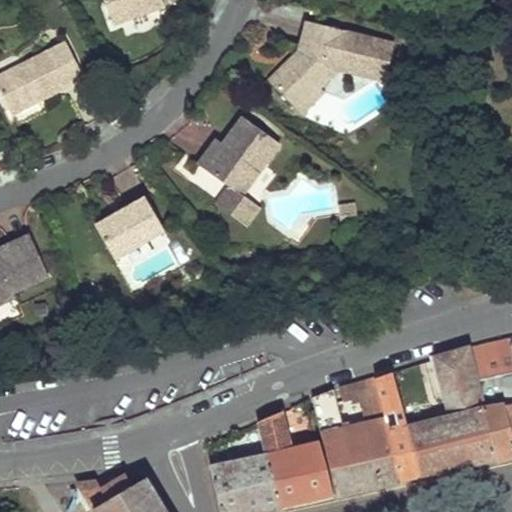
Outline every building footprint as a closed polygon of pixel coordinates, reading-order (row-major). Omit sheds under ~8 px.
[(104,0),(113,24),(164,5),(161,0),(104,0)] [(386,78),(395,45),(346,33),(308,23),(302,50),(290,62),(269,83),(292,106),(314,84),(320,89),(336,73),(337,70),(338,66),(339,61),(344,62),(343,67),(386,78)] [(65,42),(0,74),(0,88),(10,106),(42,90),(45,97),(60,89),(83,77),(65,42)] [(386,78),(343,67),(344,62),(339,61),(338,66),(337,70),(385,82),(386,78)] [(301,115),(324,93),(320,89),(314,84),(292,106),(301,115)] [(10,106),(12,113),(45,97),(42,90),(10,106)] [(280,146),(241,117),(222,144),(217,141),(209,151),(199,165),(229,187),(242,197),(280,146)] [(249,227),(261,210),(242,197),(229,187),(217,203),(249,227)] [(127,209),(98,226),(117,259),(164,230),(144,198),(127,209)] [(355,205),(339,208),(341,224),(357,222),(355,205)] [(0,306),(18,298),(15,293),(52,276),(32,234),(15,243),(0,249),(0,306)] [(511,348),(510,340),(467,349),(476,382),(511,373),(511,348)] [(449,416),(406,425),(417,478),(442,472),(457,469),(496,460),(483,408),(476,382),(467,349),(434,359),(449,416)] [(386,418),(398,482),(408,480),(417,478),(406,425),(390,372),(374,377),(386,418)] [(360,396),(365,423),(386,418),(374,377),(357,382),(360,396)] [(357,382),(341,387),(345,400),(360,396),(357,382)] [(343,428),(333,390),(312,397),(337,496),(370,489),(398,482),(386,418),(365,423),(343,428)] [(511,403),(503,404),(483,408),(496,460),(506,457),(511,455),(511,403)] [(292,450),(282,413),(259,422),(267,455),(280,508),(303,503),(333,496),(319,444),(292,450)] [(267,455),(210,468),(218,511),(261,511),(280,508),(267,455)] [(163,511),(145,480),(132,487),(125,476),(112,483),(100,489),(95,480),(76,482),(94,511),(163,511)]
